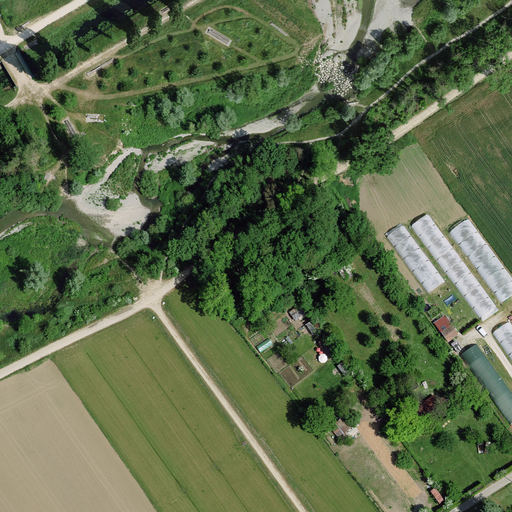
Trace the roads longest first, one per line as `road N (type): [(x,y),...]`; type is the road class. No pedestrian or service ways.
road 1 (track): [(511,54),(150,298)]
road 2 (track): [(150,298),(305,511)]
road 3 (track): [(150,298),(0,376)]
